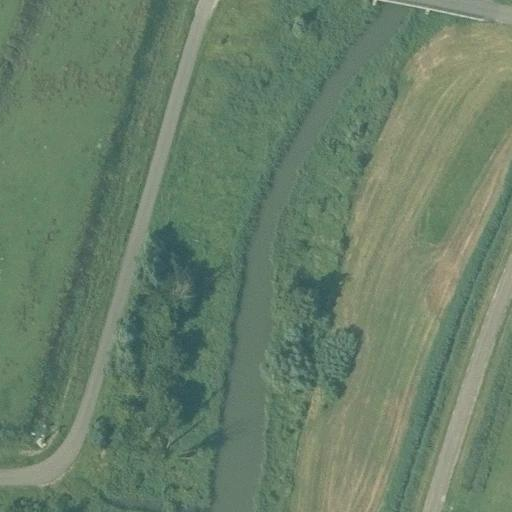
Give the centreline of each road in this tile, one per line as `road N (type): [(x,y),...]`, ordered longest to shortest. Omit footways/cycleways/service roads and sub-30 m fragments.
road 1 (unclassified): [(203,0),(116,311),(68,449),(51,466),(0,475)]
road 2 (unclassified): [(431,511),(463,391),(511,275)]
